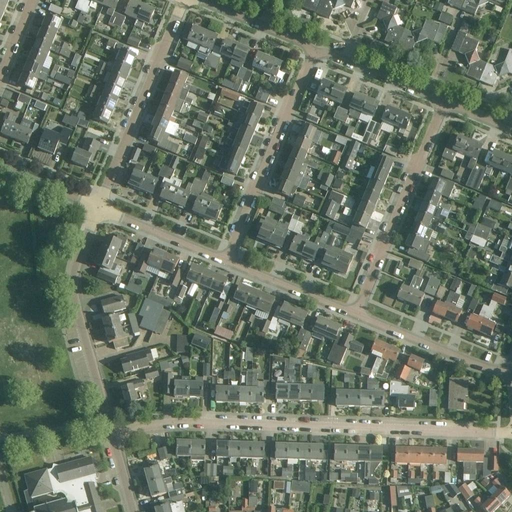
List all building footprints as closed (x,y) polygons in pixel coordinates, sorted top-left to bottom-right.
[(0,0),(0,5),(6,8),(9,0),(0,0)] [(83,0),(78,0),(75,10),(81,12),(85,1),(83,0)] [(87,14),(89,8),(95,11),(97,4),(103,6),(105,0),(92,0),(92,2),(91,4),(85,1),(81,12),(87,14)] [(105,0),(103,6),(109,9),(107,15),(112,18),(109,24),(115,26),(119,16),(114,13),(119,0),(105,0)] [(305,0),(302,8),(316,14),(321,0),(305,0)] [(321,0),(316,14),(329,20),(332,11),(344,6),(351,9),(354,0),(321,0)] [(449,0),(448,5),(461,10),(465,0),(449,0)] [(465,0),(461,10),(474,16),(478,7),(487,3),(503,10),(507,0),(465,0)] [(137,21),(143,6),(132,1),(126,16),(137,21)] [(433,10),(441,13),(444,6),(436,2),(433,10)] [(384,43),(397,48),(405,30),(397,27),(393,18),(397,9),(383,3),(376,19),(383,22),(388,34),(384,43)] [(60,16),(62,10),(51,5),(48,11),(60,16)] [(154,11),(143,6),(137,21),(135,27),(142,30),(144,24),(148,25),(154,11)] [(115,26),(121,29),(125,18),(119,16),(115,26)] [(47,17),(42,29),(56,34),(61,22),(47,17)] [(76,29),(78,24),(70,21),(68,26),(76,29)] [(413,33),(405,30),(397,48),(411,54),(414,45),(427,40),(440,46),(448,27),(440,24),(439,27),(426,21),(423,29),(413,33)] [(462,23),(460,29),(466,32),(469,26),(462,23)] [(181,39),(190,43),(199,46),(197,53),(205,33),(192,27),(193,26),(187,24),(181,39)] [(38,40),(51,46),(56,34),(42,29),(38,40)] [(466,76),(479,82),(486,65),(479,62),(475,51),(479,43),(466,38),(467,35),(459,32),(451,50),(465,56),(470,68),(466,76)] [(205,33),(197,53),(207,57),(204,64),(204,70),(208,71),(209,68),(210,68),(211,68),(215,58),(210,55),(217,37),(205,33)] [(138,49),(140,42),(129,38),(127,44),(138,49)] [(38,40),(33,51),(47,57),(49,51),(55,53),(55,54),(68,59),(71,53),(66,51),(59,49),(51,46),(38,40)] [(106,47),(113,50),(116,44),(109,41),(106,47)] [(232,60),(238,46),(226,41),(220,55),(232,60)] [(232,60),(230,65),(240,69),(236,79),(237,79),(233,90),(233,91),(238,93),(238,92),(240,87),(242,82),(242,81),(247,71),(242,69),(243,65),(244,65),(246,60),(250,51),(238,46),(232,60)] [(28,63),(42,68),(47,57),(33,51),(28,63)] [(117,63),(131,68),(136,57),(122,51),(117,63)] [(509,74),(511,75),(511,51),(509,51),(508,55),(504,63),(494,68),(486,65),(479,82),(493,88),(496,79),(509,74)] [(253,69),(265,73),(270,59),(258,54),(253,69)] [(215,58),(211,68),(216,70),(220,60),(215,58)] [(282,64),(270,59),(265,73),(271,76),(269,82),(274,84),(282,64)] [(180,60),(177,67),(190,72),(192,66),(180,60)] [(28,63),(23,74),(37,80),(42,68),(28,63)] [(100,63),(98,68),(105,71),(107,66),(100,63)] [(126,80),(131,68),(117,63),(112,74),(126,80)] [(103,77),(105,71),(98,68),(95,74),(103,77)] [(45,82),(49,71),(44,69),(39,80),(45,82)] [(283,69),(280,77),(287,80),(290,72),(283,69)] [(56,73),(50,70),(47,77),(54,80),(57,73),(56,73)] [(252,73),(247,71),(242,81),(247,83),(252,73)] [(197,90),(185,85),(187,78),(174,73),(170,85),(182,90),(188,92),(195,95),(197,90)] [(37,80),(23,74),(19,85),(33,91),(37,80)] [(121,91),(126,80),(112,74),(107,85),(121,91)] [(329,100),(335,86),(323,81),(318,95),(317,94),(313,102),(320,105),(323,98),(329,100)] [(240,87),(238,92),(244,94),(248,84),(242,82),(240,87)] [(90,85),(88,91),(95,94),(98,88),(90,85)] [(121,91),(107,85),(103,97),(117,102),(121,91)] [(170,85),(165,96),(178,101),(184,103),(191,106),(193,101),(186,98),(188,92),(182,90),(170,85)] [(347,91),(335,86),(329,100),(341,105),(347,91)] [(255,100),(266,104),(271,91),(260,87),(255,100)] [(240,96),(223,89),(220,96),(237,102),(240,96)] [(93,99),(95,94),(88,91),(86,96),(93,99)] [(45,102),(48,96),(41,93),(38,99),(45,102)] [(62,99),(50,94),(48,101),(59,106),(62,99)] [(215,96),(209,94),(207,100),(213,102),(215,96)] [(30,99),(20,95),(17,102),(28,106),(30,99)] [(356,95),(352,104),(350,109),(361,113),(367,100),(356,95)] [(165,96),(161,107),(173,112),(174,112),(179,114),(184,103),(178,101),(165,96)] [(112,114),(117,102),(103,97),(98,108),(112,114)] [(2,100),(0,104),(0,105),(6,108),(9,102),(2,100)] [(367,100),(361,113),(373,118),(379,104),(367,100)] [(35,108),(44,112),(47,106),(37,102),(35,108)] [(249,111),(246,116),(259,121),(264,110),(245,102),(242,108),(249,111)] [(161,107),(156,118),(174,125),(176,120),(171,118),(173,112),(161,107)] [(107,125),(112,114),(98,108),(93,119),(107,125)] [(340,122),(344,111),(338,108),(333,119),(340,122)] [(393,127),(399,113),(388,108),(382,122),(393,127)] [(239,118),(240,114),(229,109),(227,114),(239,118)] [(340,122),(345,124),(350,113),(344,111),(340,122)] [(86,115),(79,112),(77,118),(84,121),(86,115)] [(411,118),(399,113),(393,127),(405,132),(411,118)] [(2,135),(15,140),(20,128),(10,124),(13,117),(7,114),(3,122),(6,123),(2,135)] [(200,114),(198,120),(206,123),(208,117),(200,114)] [(308,115),(306,121),(317,125),(319,119),(308,115)] [(65,116),(62,124),(75,129),(79,119),(71,116),(70,118),(65,116)] [(242,127),(254,132),(259,121),(246,116),(242,127)] [(174,125),(156,118),(152,128),(170,136),(174,138),(178,127),(174,125)] [(89,124),(80,120),(77,126),(87,129),(89,124)] [(204,125),(194,121),(192,127),(202,131),(204,125)] [(368,143),(370,139),(376,124),(370,121),(365,133),(366,133),(365,135),(363,140),(368,143)] [(242,127),(236,125),(229,122),(227,126),(240,131),(237,138),(250,143),(254,132),(242,127)] [(20,128),(15,140),(28,145),(32,133),(35,135),(38,127),(32,124),(29,132),(20,128)] [(376,124),(370,139),(375,141),(377,138),(382,126),(376,124)] [(213,128),(206,125),(203,131),(211,134),(213,128)] [(299,137),(312,143),(316,132),(303,126),(299,137)] [(46,131),(42,140),(39,150),(54,156),(58,143),(66,146),(72,132),(63,128),(60,137),(46,131)] [(157,147),(176,155),(179,147),(167,142),(170,136),(152,128),(147,139),(158,144),(157,147)] [(235,143),(233,148),(233,149),(245,154),(250,143),(237,138),(231,135),(229,140),(235,143)] [(203,136),(199,147),(204,150),(209,139),(203,136)] [(191,137),(189,143),(195,146),(198,140),(191,137)] [(299,137),(294,149),(307,154),(309,150),(310,150),(313,149),(314,146),(313,143),(312,143),(299,137)] [(347,141),(337,137),(334,143),(345,147),(347,141)] [(464,156),(470,142),(459,137),(458,140),(451,137),(442,158),(453,162),(457,153),(464,156)] [(77,151),(76,154),(72,163),(86,169),(91,159),(93,160),(99,145),(87,140),(82,152),(77,151)] [(352,142),(345,157),(354,160),(357,153),(362,155),(365,148),(352,142)] [(482,147),(470,142),(464,156),(471,159),(467,169),(472,171),(465,187),(471,189),(480,167),(475,165),(477,161),(476,161),(482,147)] [(241,165),(245,154),(233,149),(233,148),(219,143),(217,148),(226,152),(224,158),(228,160),(241,165)] [(145,145),(142,151),(153,156),(156,150),(145,145)] [(385,153),(395,158),(398,152),(387,147),(385,153)] [(198,148),(194,158),(202,161),(206,151),(198,148)] [(304,160),(307,154),(294,149),(290,159),(303,165),(302,165),(307,167),(319,172),(321,167),(304,160)] [(334,152),(329,163),(337,167),(342,155),(334,152)] [(500,171),(506,157),(494,152),(488,166),(487,165),(486,169),(480,167),(471,189),(478,192),(478,190),(485,175),(489,176),(490,174),(493,168),(500,171)] [(161,199),(172,204),(178,190),(172,187),(176,178),(172,177),(175,171),(179,160),(173,157),(169,168),(164,179),(170,182),(168,186),(167,185),(161,199)] [(341,168),(348,171),(349,172),(354,160),(345,157),(341,168)] [(511,159),(506,157),(500,171),(511,176),(511,174),(511,159)] [(228,160),(224,158),(223,158),(218,169),(223,171),(236,176),(241,165),(228,160)] [(380,158),(377,168),(376,169),(389,175),(393,164),(380,158)] [(290,159),(285,170),(303,178),(307,167),(302,165),(303,165),(290,159)] [(129,186),(140,191),(146,177),(141,175),(144,168),(137,165),(134,172),(129,186)] [(158,177),(164,179),(169,168),(162,166),(158,177)] [(389,175),(376,169),(371,180),(384,186),(389,175)] [(298,189),(303,178),(285,170),(281,181),(298,189)] [(440,176),(446,179),(451,181),(454,175),(443,170),(440,176)] [(331,187),(334,179),(320,172),(318,177),(326,181),(325,183),(331,187)] [(146,177),(140,191),(152,195),(158,182),(146,177)] [(223,177),(220,183),(232,188),(234,182),(223,177)] [(336,179),(333,188),(340,190),(343,182),(336,179)] [(192,203),(201,182),(195,180),(192,186),(188,184),(185,193),(178,190),(172,204),(184,209),(187,201),(192,203)] [(384,186),(371,180),(367,192),(379,197),(384,186)] [(433,180),(428,191),(441,197),(441,196),(454,202),(456,197),(443,192),(446,185),(433,180)] [(276,193),(285,197),(292,199),(294,195),(295,193),(297,188),(298,189),(281,181),(276,193)] [(193,212),(205,217),(210,203),(211,203),(213,198),(203,194),(207,184),(201,182),(192,203),(196,205),(193,212)] [(317,196),(325,199),(327,192),(325,192),(327,188),(321,185),(317,196)] [(338,193),(332,190),(328,201),(334,203),(338,193)] [(441,197),(428,191),(424,202),(437,207),(443,210),(449,213),(451,208),(438,203),(441,197)] [(379,197),(367,192),(362,202),(375,208),(379,197)] [(293,205),(303,209),(306,200),(297,196),(293,205)] [(271,204),(282,209),(284,203),(274,198),(271,204)] [(503,205),(491,200),(488,208),(487,207),(484,214),(487,216),(489,209),(500,213),(503,205)] [(327,201),(321,216),(333,221),(339,206),(327,201)] [(357,214),(370,219),(375,208),(362,202),(357,214)] [(424,202),(419,213),(432,219),(440,222),(444,223),(446,219),(440,216),(443,210),(437,207),(424,202)] [(210,203),(205,217),(216,222),(222,208),(211,203),(210,203)] [(432,219),(419,213),(415,224),(427,229),(433,232),(443,236),(445,231),(437,228),(440,222),(432,219)] [(353,225),(356,226),(366,230),(370,219),(357,214),(353,225)] [(312,215),(310,220),(316,223),(318,218),(318,217),(312,215)] [(258,239),(269,244),(278,224),(266,219),(265,223),(261,221),(259,227),(262,228),(258,239)] [(483,219),(480,226),(485,228),(491,230),(493,231),(495,224),(483,219)] [(288,231),(293,233),(297,222),(291,220),(288,228),(278,224),(269,244),(281,249),(288,231)] [(303,225),(297,222),(293,233),(299,235),(303,225)] [(415,224),(410,235),(423,241),(423,240),(427,242),(431,243),(440,247),(441,243),(431,238),(433,232),(427,229),(415,224)] [(478,225),(473,236),(480,239),(486,242),(491,230),(485,228),(480,226),(478,225)] [(342,230),(340,236),(346,238),(348,232),(342,230)] [(351,230),(349,237),(346,242),(352,244),(354,239),(361,242),(363,236),(351,230)] [(309,240),(302,257),(313,262),(317,254),(321,256),(330,235),(324,233),(321,240),(317,238),(314,246),(308,244),(309,240)] [(290,253),(302,257),(309,240),(298,235),(296,239),(290,253)] [(322,266),(334,271),(341,252),(332,248),(336,238),(330,235),(321,256),(326,258),(322,266)] [(423,240),(423,241),(410,235),(405,247),(410,249),(408,255),(428,263),(430,257),(426,255),(431,243),(427,242),(423,240)] [(106,238),(101,252),(116,258),(119,251),(122,252),(127,240),(118,236),(116,242),(106,238)] [(511,238),(505,236),(504,239),(503,241),(510,244),(508,250),(511,251),(511,238)] [(139,259),(140,256),(144,247),(138,244),(133,257),(130,264),(136,266),(139,259)] [(511,264),(511,251),(508,250),(501,247),(498,252),(511,257),(509,263),(511,264)] [(142,256),(138,265),(136,272),(145,275),(148,266),(160,271),(166,256),(154,250),(150,259),(142,256)] [(113,265),(116,258),(101,252),(95,265),(101,268),(97,277),(115,285),(122,268),(113,265)] [(353,257),(341,252),(334,271),(345,276),(353,257)] [(166,256),(160,271),(172,276),(169,285),(177,288),(183,273),(175,270),(179,261),(166,256)] [(511,277),(511,264),(509,263),(492,256),(491,257),(489,263),(506,270),(504,274),(511,277)] [(397,299),(408,304),(421,272),(422,271),(424,266),(411,260),(408,267),(417,270),(415,277),(414,277),(409,289),(402,287),(397,299)] [(454,260),(449,273),(455,275),(460,262),(454,260)] [(467,260),(464,266),(471,268),(474,267),(475,264),(467,260)] [(193,267),(189,276),(187,281),(199,285),(205,271),(193,267)] [(511,290),(511,277),(504,274),(504,275),(492,270),(490,274),(497,277),(491,291),(505,296),(508,289),(511,290)] [(205,271),(199,285),(210,290),(216,276),(205,271)] [(228,281),(216,276),(210,290),(222,295),(228,281)] [(430,278),(424,293),(434,298),(440,282),(430,278)] [(419,279),(408,304),(419,308),(423,299),(424,296),(418,293),(423,281),(421,280),(419,279)] [(454,279),(449,290),(456,293),(460,282),(454,279)] [(473,298),(478,288),(471,285),(467,296),(473,299),(473,298)] [(174,302),(180,304),(187,289),(180,286),(175,298),(176,298),(174,302)] [(235,300),(246,304),(252,291),(240,286),(235,300)] [(442,301),(446,290),(440,287),(435,298),(442,301)] [(150,294),(143,290),(140,296),(147,299),(150,294)] [(263,296),(252,291),(246,304),(257,309),(263,296)] [(433,314),(445,319),(455,294),(450,292),(445,304),(444,306),(438,303),(433,314)] [(196,293),(193,300),(198,302),(202,295),(196,293)] [(455,294),(445,319),(457,324),(461,313),(454,310),(460,296),(455,294)] [(488,308),(478,332),(490,338),(495,325),(488,322),(496,303),(503,306),(506,300),(494,295),(490,305),(489,304),(488,308)] [(263,296),(257,309),(254,316),(263,320),(258,332),(256,336),(264,339),(266,335),(268,329),(271,323),(266,321),(269,314),(275,300),(263,296)] [(122,297),(111,300),(101,303),(103,310),(101,311),(102,314),(104,313),(104,315),(108,314),(109,316),(121,313),(120,311),(126,309),(122,297)] [(473,298),(473,299),(468,309),(474,312),(479,300),(473,298)] [(163,307),(147,301),(146,300),(139,317),(143,319),(140,328),(152,333),(163,307)] [(218,302),(215,309),(221,311),(224,304),(218,302)] [(227,305),(224,312),(229,315),(232,307),(227,305)] [(278,307),(271,323),(268,329),(274,332),(279,319),(291,323),(296,309),(285,305),(283,309),(278,307)] [(466,328),(478,332),(488,308),(483,306),(478,317),(472,315),(466,328)] [(296,341),(302,344),(311,321),(306,319),(308,314),(296,309),(291,323),(301,328),(296,341)] [(102,321),(105,333),(121,328),(118,317),(121,316),(121,313),(109,316),(110,318),(102,321)] [(129,321),(131,326),(137,324),(135,314),(128,316),(129,321)] [(249,315),(246,321),(252,324),(255,317),(249,315)] [(317,323),(311,321),(302,344),(299,349),(305,352),(310,339),(311,337),(322,341),(324,338),(330,323),(319,319),(317,323)] [(341,328),(330,323),(324,338),(333,341),(332,344),(334,345),(328,361),(334,363),(345,335),(339,333),(341,328)] [(140,333),(137,324),(131,326),(133,335),(140,333)] [(216,327),(212,335),(229,342),(232,334),(216,327)] [(121,328),(105,333),(109,344),(113,343),(115,350),(129,347),(126,339),(124,339),(121,328)] [(192,345),(206,351),(210,341),(196,335),(192,345)] [(349,349),(352,341),(353,338),(345,335),(334,363),(340,366),(347,350),(348,350),(349,349)] [(177,336),(177,353),(188,354),(189,337),(177,336)] [(364,347),(352,341),(349,349),(361,354),(364,347)] [(365,376),(367,377),(372,378),(375,378),(388,347),(376,342),(372,352),(378,355),(372,371),(362,368),(360,375),(365,376)] [(388,347),(375,378),(377,379),(380,380),(381,377),(388,359),(395,362),(399,352),(388,347)] [(150,351),(138,354),(129,356),(129,359),(121,362),(124,374),(149,367),(147,363),(153,362),(152,360),(158,359),(156,350),(150,351)] [(300,350),(296,359),(302,361),(306,352),(300,350)] [(183,365),(189,363),(187,356),(181,358),(183,365)] [(395,376),(394,377),(396,378),(406,382),(412,384),(414,377),(412,376),(414,370),(420,372),(427,375),(431,365),(424,362),(411,357),(406,369),(399,366),(396,374),(395,376)] [(387,379),(392,382),(394,377),(399,367),(393,364),(387,379)] [(447,366),(445,374),(452,376),(454,368),(447,366)] [(288,402),(289,386),(289,378),(289,370),(289,368),(284,367),(284,382),(271,381),(271,396),(276,396),(276,401),(288,402)] [(240,389),(239,404),(251,404),(252,369),(252,371),(247,371),(247,380),(246,389),(240,389)] [(157,370),(145,373),(147,381),(159,377),(157,370)] [(252,373),(251,404),(263,405),(263,395),(269,395),(269,385),(269,381),(263,381),(263,382),(259,382),(255,382),(255,381),(256,381),(256,373),(252,373)] [(164,376),(164,385),(163,395),(172,395),(172,376),(164,376)] [(360,408),(371,408),(372,378),(367,377),(367,381),(367,393),(360,393),(360,408)] [(174,398),(188,398),(189,383),(189,378),(182,378),(182,383),(175,382),(174,398)] [(189,383),(188,398),(202,399),(203,378),(195,378),(195,383),(189,383)] [(375,378),(372,378),(371,408),(383,409),(383,405),(389,405),(390,394),(379,393),(379,386),(377,386),(377,379),(375,378)] [(468,380),(449,380),(448,410),(463,411),(463,404),(465,404),(465,402),(464,402),(464,397),(467,397),(468,380)] [(142,381),(135,383),(125,385),(126,388),(122,390),(126,405),(141,401),(139,393),(136,394),(134,390),(138,389),(144,387),(142,381)] [(390,382),(390,394),(396,394),(396,400),(399,400),(399,409),(414,410),(414,398),(409,398),(409,388),(401,387),(401,384),(392,382),(390,382)] [(295,386),(289,386),(288,402),(299,402),(300,384),(296,384),(295,386)] [(299,402),(311,402),(311,387),(300,386),(301,384),(300,384),(299,402)] [(311,387),(311,402),(323,403),(324,387),(311,387)] [(216,388),(216,393),(216,403),(228,404),(228,388),(216,388)] [(228,404),(239,404),(240,389),(228,388),(228,404)] [(429,390),(425,398),(432,402),(436,394),(429,390)] [(336,407),(348,407),(348,392),(337,392),(336,407)] [(348,392),(348,407),(360,408),(360,393),(348,392)] [(177,457),(190,457),(191,442),(177,442),(177,457)] [(205,443),(191,442),(190,457),(191,457),(190,461),(204,462),(205,443)] [(217,443),(217,453),(216,459),(228,459),(229,444),(217,443)] [(229,444),(228,459),(240,459),(240,444),(229,444)] [(240,444),(240,459),(251,460),(252,444),(240,444)] [(252,444),(251,460),(264,460),(264,445),(252,444)] [(287,460),(288,446),(276,445),(276,454),(271,454),(270,461),(274,461),(275,460),(287,460)] [(299,446),(288,446),(287,460),(299,461),(299,446)] [(310,446),(299,446),(299,461),(306,461),(305,483),(310,483),(310,470),(311,461),(310,461),(310,446)] [(323,447),(310,446),(310,461),(311,461),(327,462),(328,453),(323,452),(323,447)] [(169,447),(163,449),(166,460),(172,458),(169,447)] [(346,462),(346,448),(335,447),(335,453),(330,453),(330,462),(346,462)] [(358,448),(346,448),(346,462),(358,463),(358,448)] [(368,485),(369,472),(370,463),(369,463),(370,448),(358,448),(358,463),(364,463),(364,479),(366,479),(366,485),(368,485)] [(369,472),(374,472),(380,464),(382,464),(382,449),(370,448),(369,463),(370,463),(369,472)] [(157,450),(161,462),(166,460),(163,449),(157,450)] [(396,464),(408,464),(409,450),(396,449),(396,464)] [(409,450),(408,464),(420,465),(421,450),(409,450)] [(421,450),(420,465),(433,465),(433,450),(421,450)] [(433,450),(433,465),(445,466),(446,451),(433,450)] [(458,451),(458,461),(458,463),(463,463),(463,468),(463,481),(470,481),(470,452),(458,451)] [(470,452),(470,481),(475,481),(475,476),(476,463),(483,464),(483,452),(470,452)] [(72,495),(95,489),(98,489),(94,475),(95,475),(91,458),(56,468),(57,469),(47,472),(47,470),(25,476),(28,491),(24,493),(29,511),(35,510),(32,499),(53,494),(53,495),(58,494),(60,494),(62,495),(63,496),(65,497),(66,499),(66,501),(73,499),(72,495)] [(490,458),(490,471),(498,472),(498,459),(490,458)] [(144,471),(148,485),(162,481),(157,462),(148,465),(150,470),(144,471)] [(401,478),(397,478),(397,472),(390,472),(390,483),(401,484),(401,478)] [(162,481),(148,485),(152,498),(166,494),(164,487),(171,485),(172,484),(172,483),(171,478),(162,481)] [(503,487),(496,480),(492,484),(498,491),(492,498),(500,506),(510,496),(502,488),(503,487)] [(274,482),(273,490),(283,491),(282,494),(290,495),(291,484),(274,482)] [(310,484),(292,482),(291,488),(300,490),(309,492),(310,484)] [(473,496),(465,485),(458,490),(467,501),(473,496)] [(463,501),(452,486),(445,491),(452,500),(448,502),(450,508),(455,505),(456,506),(463,501)] [(66,501),(35,510),(29,511),(101,511),(95,489),(72,495),(73,499),(66,501)] [(185,495),(183,489),(168,493),(170,499),(185,495)] [(411,489),(397,491),(398,497),(401,496),(401,498),(412,496),(411,489)] [(353,490),(351,498),(358,499),(360,491),(353,490)] [(155,511),(184,511),(182,502),(184,501),(184,499),(186,498),(185,495),(170,499),(159,502),(161,508),(155,510),(155,511)] [(254,511),(255,507),(256,507),(256,498),(248,498),(248,501),(248,511),(254,511)] [(485,511),(494,511),(500,506),(492,498),(484,505),(478,498),(474,502),(481,509),(482,509),(485,511)]
